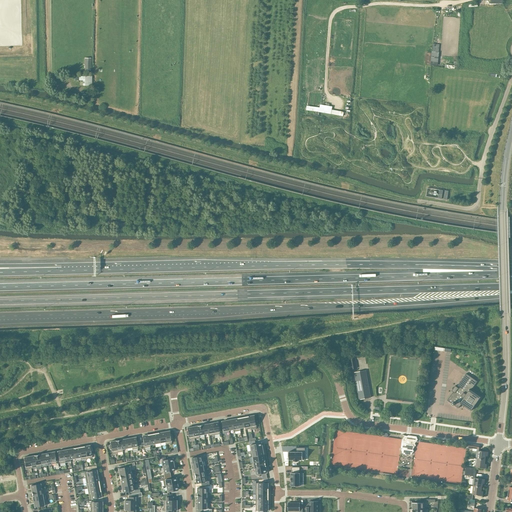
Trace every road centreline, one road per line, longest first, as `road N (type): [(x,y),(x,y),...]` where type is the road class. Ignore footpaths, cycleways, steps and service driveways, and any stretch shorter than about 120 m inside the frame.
road 1 (motorway): [(0,316),(511,296)]
road 2 (motorway): [(0,301),(511,287)]
road 3 (motorway): [(494,274),(0,286)]
road 4 (track): [(0,95),(418,201)]
road 5 (motorway): [(494,274),(355,264),(64,270)]
road 6 (track): [(374,115),(396,147),(383,163),(360,99),(381,113),(422,109),(421,126),(404,120),(413,145),(406,161),(460,173),(470,165),(457,146),(415,143)]
road 7 (residential): [(498,442),(349,418),(331,369),(312,356),(171,390),(177,423)]
road 8 (track): [(0,127),(387,226)]
road 9 (tertiary): [(498,442),(505,376),(501,205),(511,128)]
road 10 (track): [(469,0),(337,9),(325,88),(332,101)]
road 11 (track): [(375,139),(364,143),(305,118),(302,155),(337,164),(337,154),(306,148),(319,132)]
road 12 (track): [(319,132),(331,132),(323,141),(348,161),(396,173),(405,183),(405,170),(362,154),(375,146)]
road 13 (residential): [(277,493),(261,407),(177,423)]
